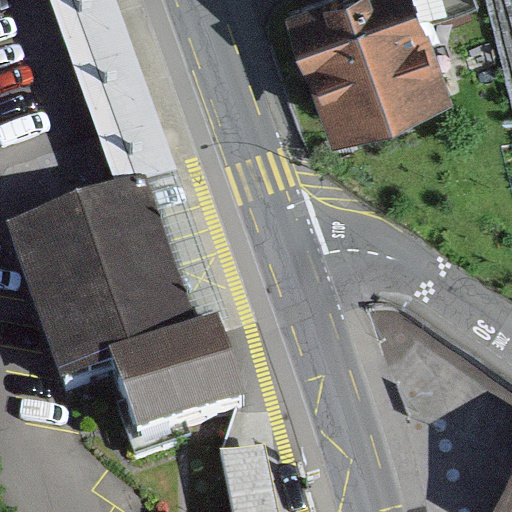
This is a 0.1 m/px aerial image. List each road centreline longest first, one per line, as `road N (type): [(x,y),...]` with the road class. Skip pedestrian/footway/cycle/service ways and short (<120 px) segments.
road 1 (tertiary): [(367,511),(288,250)]
road 2 (tertiary): [(288,250),(194,0)]
road 3 (residential): [(288,250),(432,286),(511,332)]
